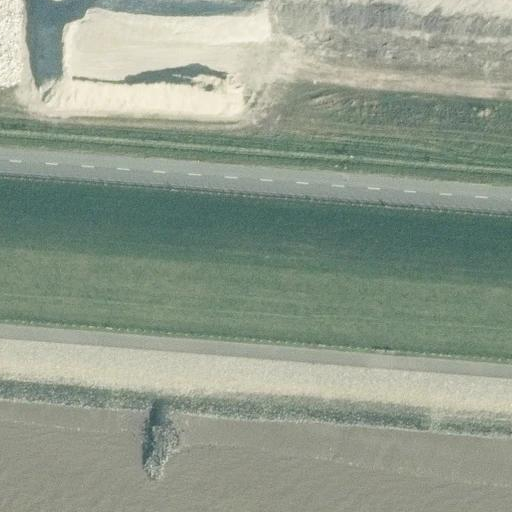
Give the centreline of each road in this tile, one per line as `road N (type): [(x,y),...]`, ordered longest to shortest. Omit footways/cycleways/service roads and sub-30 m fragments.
road 1 (track): [(511,378),(0,339)]
road 2 (tertiary): [(511,200),(0,163)]
